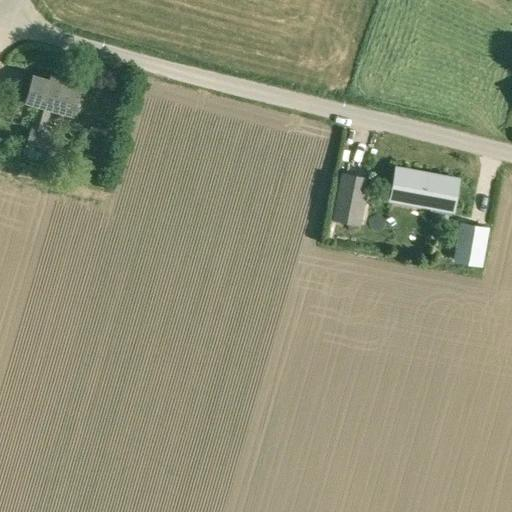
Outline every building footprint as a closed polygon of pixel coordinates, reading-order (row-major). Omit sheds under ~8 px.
[(471,9),(474,0),(450,0),(450,2),(471,9)] [(26,100),(38,104),(26,144),(54,152),(60,133),(44,128),(51,108),(72,114),(81,86),(51,77),(49,81),(33,77),(26,100)] [(59,165),(61,157),(26,146),(23,155),(59,165)] [(70,171),(79,174),(84,160),(74,157),(70,171)] [(453,210),(459,179),(395,168),(390,199),(453,210)] [(331,220),(359,225),(369,178),(340,173),(331,220)] [(481,265),(487,228),(461,223),(454,260),(481,265)]
